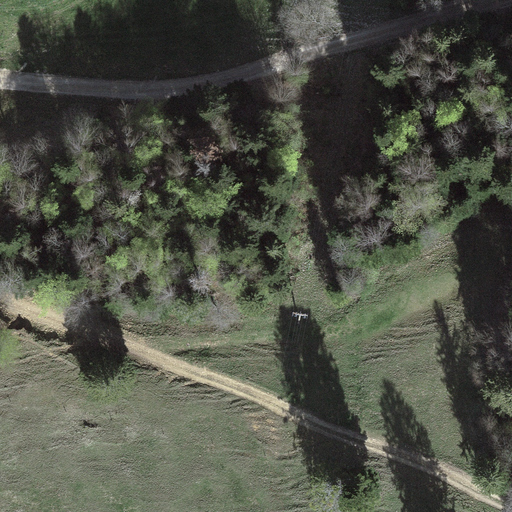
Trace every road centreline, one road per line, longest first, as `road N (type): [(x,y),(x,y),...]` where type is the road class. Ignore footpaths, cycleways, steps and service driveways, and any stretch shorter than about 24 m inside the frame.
road 1 (track): [(0,298),(511,497)]
road 2 (track): [(503,0),(200,83),(137,89),(0,79)]
